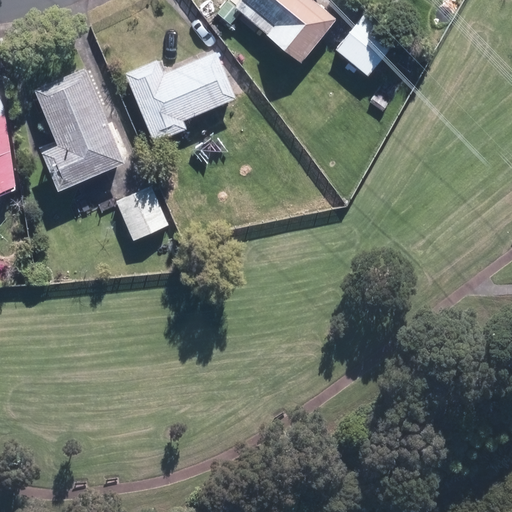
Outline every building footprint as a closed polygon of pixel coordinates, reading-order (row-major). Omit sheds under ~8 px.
[(302,63),(338,20),(314,0),(243,0),(274,25),(267,35),(302,63)] [(397,41),(364,14),(335,49),(369,76),(397,41)] [(239,99),(219,52),(164,74),(158,59),(126,73),(155,143),(186,130),(183,122),(239,99)] [(125,165),(85,69),(35,90),(59,146),(43,154),(59,192),(125,165)] [(0,193),(17,186),(0,92),(0,193)] [(190,155),(182,135),(162,143),(170,162),(190,155)] [(172,228),(152,185),(117,201),(137,244),(172,228)]
